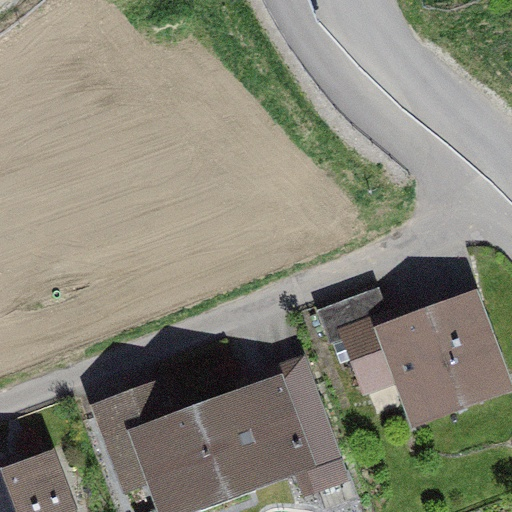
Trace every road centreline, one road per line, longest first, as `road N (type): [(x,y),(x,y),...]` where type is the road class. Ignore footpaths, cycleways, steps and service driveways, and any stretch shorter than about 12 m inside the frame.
road 1 (residential): [(0,416),(488,209)]
road 2 (residential): [(380,0),(488,209)]
